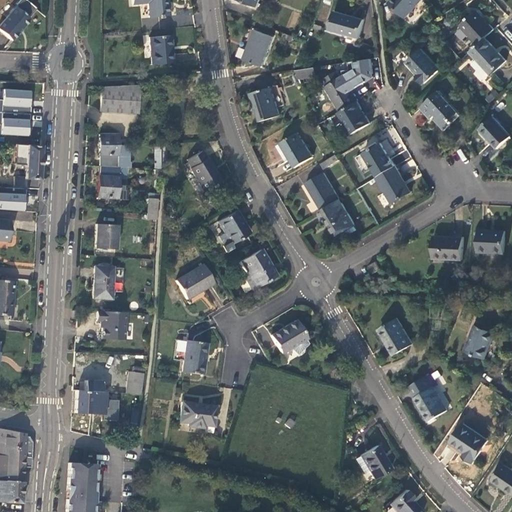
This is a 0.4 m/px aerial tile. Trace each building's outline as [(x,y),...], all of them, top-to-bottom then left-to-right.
[(168,15),(166,0),(146,0),(148,17),(168,15)] [(413,9),(420,0),(392,0),(390,3),(404,15),(411,8),(413,9)] [(27,20),(14,8),(0,24),(0,33),(10,41),(27,20)] [(364,19),(334,10),(329,29),(358,38),(364,19)] [(460,25),(477,44),(486,36),(494,29),(476,10),(460,25)] [(262,66),(273,36),(254,29),(243,58),(262,66)] [(170,35),(149,37),(151,64),(172,62),(170,35)] [(507,60),(486,36),(477,44),(470,51),(491,74),(507,60)] [(423,84),(439,69),(421,49),(406,62),(417,74),(416,76),(423,84)] [(316,68),(296,71),(300,80),(317,78),(316,68)] [(326,86),(341,111),(357,101),(358,100),(344,75),(341,77),(337,70),(325,77),(329,84),(326,86)] [(139,107),(137,84),(100,87),(102,110),(139,107)] [(280,114),(272,85),(252,91),(255,104),(257,104),(261,119),(280,114)] [(32,91),(1,89),(1,99),(0,99),(0,110),(31,113),(32,91)] [(459,111),(439,90),(419,107),(430,119),(435,115),(439,119),(436,122),(444,131),(454,121),(451,118),(459,111)] [(370,122),(357,101),(341,111),(339,112),(352,133),(370,122)] [(0,134),(29,137),(31,113),(0,110),(0,134)] [(511,136),(493,116),(479,129),(497,148),(511,136)] [(313,157),(298,132),(280,143),(295,167),(313,157)] [(98,134),(97,166),(123,167),(124,146),(115,145),(116,135),(98,134)] [(22,181),(37,182),(39,141),(24,140),(22,181)] [(364,152),(378,176),(396,165),(381,142),(364,152)] [(198,194),(221,180),(207,157),(205,158),(201,150),(186,160),(187,162),(183,164),(186,169),(189,167),(195,176),(189,180),(198,194)] [(341,161),(337,154),(321,164),(325,170),(341,161)] [(411,192),(396,165),(378,176),(377,176),(393,203),(411,192)] [(122,177),(123,167),(97,166),(95,197),(119,198),(120,186),(116,186),(116,177),(122,177)] [(305,183),(321,210),(339,199),(323,172),(305,183)] [(24,189),(0,187),(0,210),(22,212),(24,189)] [(145,199),(144,213),(153,214),(154,199),(145,199)] [(354,225),(339,199),(321,210),(318,212),(324,222),(327,220),(336,236),(345,231),(354,225)] [(236,209),(216,221),(222,231),(228,241),(229,243),(230,243),(248,232),(240,219),(242,218),(236,209)] [(114,225),(94,225),(93,248),(113,249),(114,225)] [(354,225),(345,231),(349,237),(358,232),(354,225)] [(506,230),(480,229),(479,251),(504,252),(506,230)] [(222,244),(228,241),(222,231),(217,235),(222,244)] [(464,236),(435,235),(434,257),(463,259),(464,236)] [(230,243),(229,243),(228,241),(222,244),(221,245),(225,251),(232,247),(230,243)] [(275,274),(260,249),(240,261),(248,275),(244,277),(251,289),(275,274)] [(381,268),(377,261),(369,265),(374,272),(381,268)] [(213,282),(201,264),(174,280),(185,299),(213,282)] [(110,300),(111,268),(92,267),(90,299),(110,300)] [(0,314),(9,316),(11,281),(0,280),(0,314)] [(126,323),(126,313),(112,312),(97,311),(96,321),(102,322),(101,339),(124,340),(124,323),(126,323)] [(414,343),(399,318),(381,329),(390,344),(389,345),(394,354),(414,343)] [(306,338),(295,320),(270,335),(281,353),(292,347),(306,338)] [(496,331),(476,324),(466,350),(485,358),(496,331)] [(306,338),(292,347),(296,352),(298,352),(308,342),(306,338)] [(186,339),(182,371),(203,373),(204,362),(202,362),(205,342),(186,339)] [(124,392),(139,394),(142,373),(139,372),(131,371),(127,371),(124,392)] [(448,409),(434,386),(437,384),(431,373),(410,386),(416,396),(415,397),(429,421),(448,409)] [(74,412),(109,414),(109,402),(103,401),(104,391),(100,391),(101,381),(84,380),(84,391),(75,390),(74,412)] [(216,405),(182,401),(179,420),(188,422),(188,424),(204,427),(205,424),(213,425),(216,405)] [(125,437),(132,438),(135,416),(137,408),(129,407),(125,437)] [(294,422),(288,418),(285,423),(290,427),(294,422)] [(489,440),(463,423),(450,442),(465,452),(463,456),(473,463),(489,440)] [(0,481),(21,483),(22,467),(24,436),(24,434),(0,429),(0,481)] [(27,437),(24,436),(22,467),(29,467),(30,441),(27,437)] [(390,467),(376,444),(359,454),(368,469),(373,477),(390,467)] [(362,472),(368,469),(359,454),(354,458),(362,472)] [(68,492),(65,492),(64,498),(92,499),(93,464),(66,462),(65,486),(68,486),(68,492)] [(492,479),(511,492),(511,462),(509,467),(503,463),(492,479)] [(0,501),(2,502),(20,502),(21,483),(0,481),(0,501)] [(390,504),(396,511),(422,511),(423,511),(412,499),(414,498),(406,489),(390,504)] [(91,511),(92,499),(64,498),(63,511),(91,511)]
